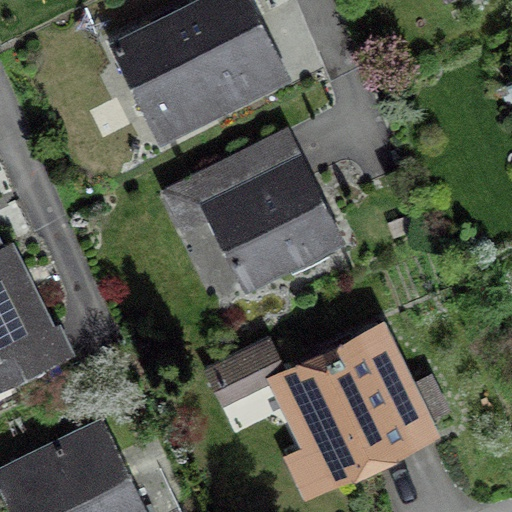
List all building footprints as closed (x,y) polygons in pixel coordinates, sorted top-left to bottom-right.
[(242,0),(213,0),(113,49),(147,118),(271,58),(242,0)] [(321,247),(274,151),(195,190),(242,285),(321,247)] [(8,254),(0,257),(0,357),(47,335),(8,254)] [(293,387),(337,476),(429,431),(386,342),(293,387)] [(164,511),(124,428),(9,484),(23,511),(164,511)]
